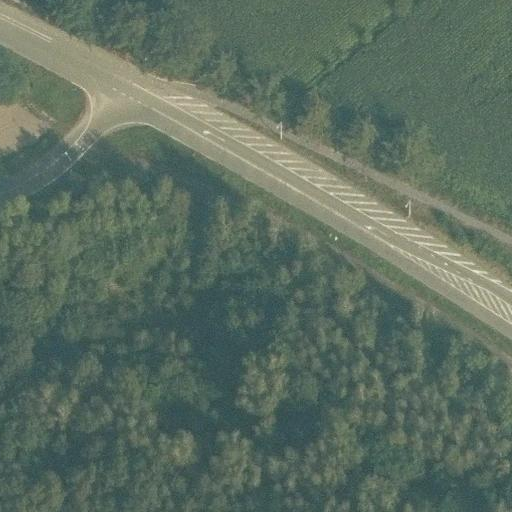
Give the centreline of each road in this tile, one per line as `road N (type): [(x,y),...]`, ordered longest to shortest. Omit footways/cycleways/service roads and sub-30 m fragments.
road 1 (primary): [(511,317),(121,94)]
road 2 (trunk): [(121,94),(51,175),(0,203)]
road 3 (unclassified): [(121,94),(0,28)]
